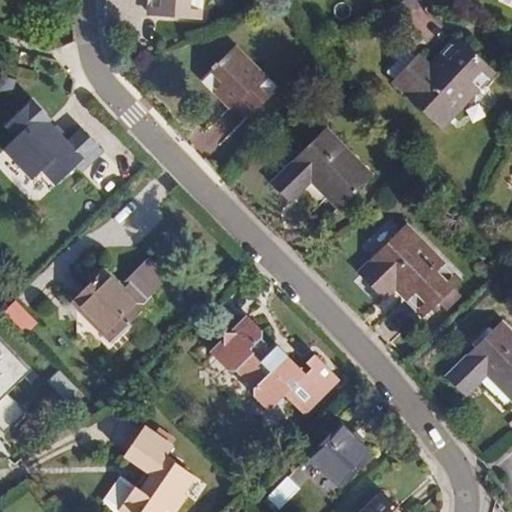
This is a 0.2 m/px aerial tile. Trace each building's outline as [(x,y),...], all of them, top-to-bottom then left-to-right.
[(149,0),(149,14),(201,18),(202,0),(149,0)] [(457,37),(431,65),(421,56),(419,56),(410,48),(387,71),(396,81),(394,84),(442,128),(494,73),(457,37)] [(278,88),(236,46),(201,79),(229,109),(235,105),(248,118),(278,88)] [(71,142),(32,100),(8,123),(21,137),(9,148),(52,194),(76,171),(84,176),(107,154),(83,130),(71,142)] [(374,175),(328,128),(270,182),(289,203),(311,182),(337,210),(374,175)] [(385,301),(396,290),(422,318),(461,281),(408,226),(359,272),(385,301)] [(107,270),(76,300),(114,339),(156,300),(152,295),(170,279),(150,258),(128,278),(132,283),(126,288),(107,270)] [(18,299),(5,312),(28,334),(41,322),(18,299)] [(272,355),(271,353),(270,350),(270,345),(264,340),(264,334),(263,332),(248,316),(241,323),(241,334),(231,333),(225,333),(225,339),(212,353),(231,373),(238,373),(255,389),(255,397),(272,413),(308,376),(289,356),(285,358),(280,358),(277,358),(274,356),(272,355)] [(488,376),(511,400),(511,330),(503,321),(446,376),(466,396),(488,376)] [(241,334),(241,323),(231,333),(241,334)] [(33,370),(0,335),(0,427),(8,436),(31,414),(10,392),(33,370)] [(309,455),(340,485),(371,454),(341,424),(309,455)] [(143,488),(136,484),(134,486),(120,477),(105,499),(115,511),(117,511),(120,508),(125,511),(162,511),(167,506),(176,511),(179,511),(192,494),(189,492),(199,477),(168,455),(174,445),(146,426),(126,455),(153,472),(143,488)] [(401,511),(382,493),(362,511),(401,511)]
